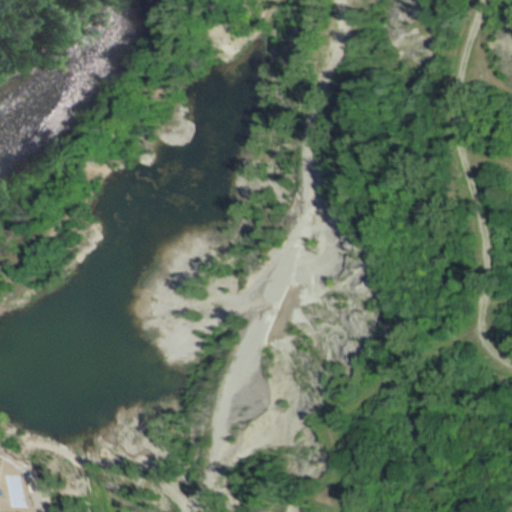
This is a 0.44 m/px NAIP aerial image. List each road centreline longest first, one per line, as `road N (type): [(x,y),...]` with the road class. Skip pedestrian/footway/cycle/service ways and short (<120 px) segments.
road 1 (track): [(477,327),(488,253),(457,106),(485,0),(266,18)]
road 2 (track): [(477,327),(348,413),(335,445),(341,511)]
